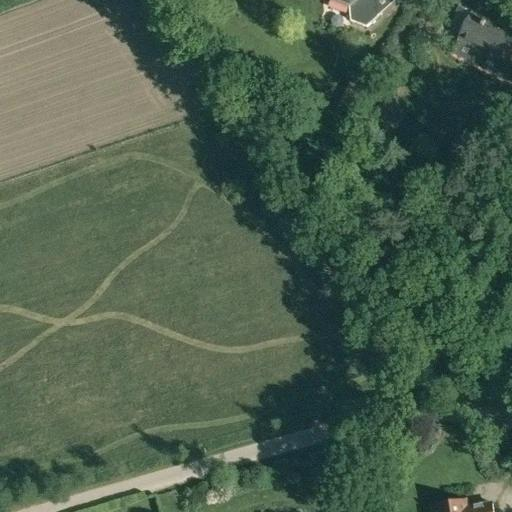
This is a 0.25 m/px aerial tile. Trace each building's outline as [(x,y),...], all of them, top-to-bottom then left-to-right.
[(351,21),(367,27),(378,17),(377,2),(378,0),(331,0),(350,7),(351,21)] [(473,13),(459,40),(479,50),(473,62),(503,77),(506,70),(511,73),(511,32),(510,32),(511,28),(511,25),(501,20),(497,25),(473,13)] [(335,113),(353,121),(369,89),(352,80),(335,113)] [(396,276),(383,283),(385,298),(400,300),(407,286),(396,276)] [(464,500),(429,506),(429,511),(496,511),(494,503),(483,505),(466,508),(464,500)]
